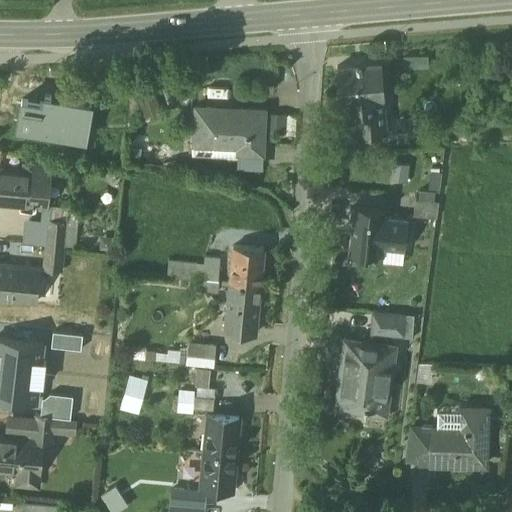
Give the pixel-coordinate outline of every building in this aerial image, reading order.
[(380,63),(338,65),(340,100),(341,100),(381,98),(382,98),(380,63)] [(138,95),(141,115),(160,112),(157,91),(138,95)] [(90,104),(48,96),(43,125),(85,132),(90,104)] [(381,98),(341,100),(342,123),(356,133),(356,134),(383,132),(381,98)] [(264,110),(196,106),(194,142),(239,144),(238,152),(262,153),(264,110)] [(272,133),(296,132),(296,111),(271,112),(272,133)] [(262,153),(238,152),(238,165),(261,167),(262,153)] [(349,157),(327,155),(326,175),(347,177),(349,157)] [(50,165),(35,163),(33,173),(30,201),(45,204),(50,165)] [(33,173),(0,168),(0,200),(29,204),(30,201),(33,173)] [(435,192),(420,191),(419,199),(416,198),(414,215),(437,217),(438,201),(434,200),(435,192)] [(62,205),(45,204),(44,220),(49,221),(68,223),(65,246),(74,247),(79,202),(63,201),(62,205)] [(385,207),(354,204),(354,207),(350,207),(349,223),(352,223),(349,251),(367,253),(368,251),(384,253),(384,247),(405,249),(408,218),(384,216),(385,207)] [(68,223),(49,221),(47,244),(65,246),(68,223)] [(47,244),(46,244),(44,269),(63,271),(65,246),(47,244)] [(264,249),(233,246),(230,282),(261,285),(264,249)] [(220,258),(205,257),(204,265),(168,262),(167,276),(196,279),(196,278),(219,280),(220,258)] [(39,267),(0,263),(0,298),(37,302),(39,267)] [(219,280),(196,278),(196,279),(194,289),(204,290),(218,292),(219,281),(219,280)] [(230,282),(225,331),(256,334),(261,285),(230,282)] [(406,315),(374,313),(373,332),(405,334),(406,315)] [(397,346),(347,339),(337,407),(364,411),(363,413),(367,414),(368,412),(386,415),(397,346)] [(216,346),(188,343),(186,364),(214,367),(216,346)] [(29,354),(0,350),(0,383),(26,387),(29,354)] [(418,377),(433,378),(434,360),(419,359),(418,377)] [(211,370),(186,367),(184,381),(210,384),(211,370)] [(142,380),(130,376),(121,407),(133,411),(142,380)] [(213,407),(215,387),(195,385),(195,390),(193,406),(213,407)] [(193,406),(195,390),(182,389),(180,407),(193,409),(193,406)] [(56,393),(38,391),(35,415),(54,417),(56,393)] [(464,424),(433,424),(433,425),(432,456),(432,462),(486,462),(487,407),(464,407),(464,424)] [(239,417),(207,414),(204,451),(236,454),(239,417)] [(54,417),(35,415),(32,440),(51,442),(54,417)] [(433,425),(412,425),(408,455),(432,456),(433,425)] [(26,439),(0,435),(0,470),(17,473),(16,485),(36,487),(41,446),(30,445),(26,439)] [(236,454),(204,451),(201,488),(233,491),(236,454)] [(203,511),(205,492),(173,489),(170,511),(203,511)] [(54,511),(56,506),(22,502),(21,511),(54,511)]
